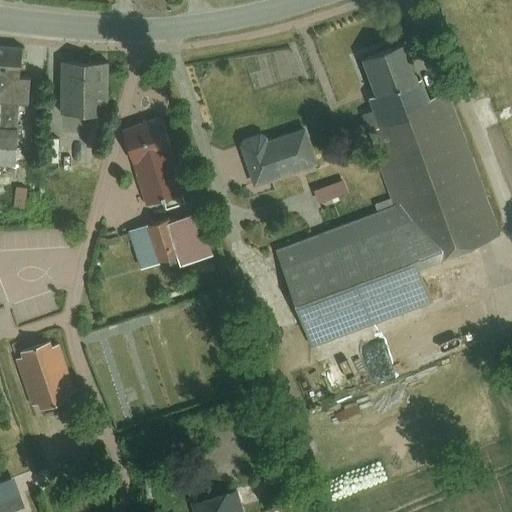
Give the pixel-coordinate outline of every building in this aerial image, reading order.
[(427,102),(403,38),(364,53),(378,91),(368,94),(373,107),(359,112),(393,200),(273,246),(311,346),(434,299),(420,264),(500,233),(447,94),(427,102)] [(22,71),(23,42),(0,40),(0,161),(18,162),(21,100),(31,100),(32,72),(22,71)] [(113,110),(113,60),(64,60),(64,110),(113,110)] [(488,83),(494,109),(511,104),(511,78),(488,83)] [(190,189),(164,114),(123,128),(148,203),(190,189)] [(320,160),(307,122),(271,134),(261,128),(243,134),(243,143),(256,182),(320,160)] [(321,201),(351,189),(346,176),(315,187),(321,201)] [(202,207),(130,227),(141,266),(177,256),(179,264),(215,254),(202,207)] [(53,232),(63,232),(63,227),(35,227),(35,243),(53,243),(53,232)] [(52,339),(24,349),(26,355),(17,358),(34,404),(39,402),(41,408),(73,396),(71,390),(78,388),(61,341),(53,344),(52,339)] [(31,475),(0,485),(0,511),(25,505),(20,492),(35,488),(31,475)] [(247,511),(239,487),(191,502),(194,511),(247,511)]
